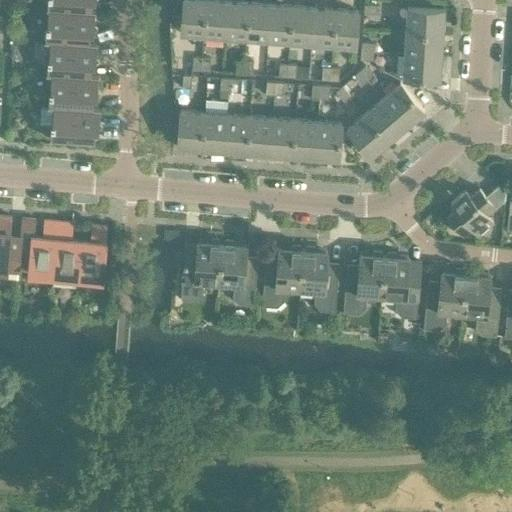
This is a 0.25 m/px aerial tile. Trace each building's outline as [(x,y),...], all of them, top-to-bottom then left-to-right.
[(47,0),(47,9),(48,9),(48,8),(92,11),(92,10),(92,0),(47,0)] [(183,0),(181,33),(203,35),(206,0),(183,0)] [(206,0),(203,35),(225,36),(228,1),(220,0),(206,0)] [(225,36),(247,38),(249,2),(228,1),(225,36)] [(247,38),(268,40),(271,4),(249,2),(247,38)] [(268,40),(290,41),(292,6),(271,4),(268,40)] [(364,13),(377,14),(377,5),(365,4),(364,13)] [(290,41),(311,43),(314,7),(292,6),(290,41)] [(311,43),(333,45),(336,9),(314,7),(311,43)] [(407,7),(406,31),(443,33),(444,9),(407,7)] [(45,41),(50,41),(90,43),(90,42),(90,32),(94,32),(95,10),(92,10),(92,11),(48,8),(48,9),(47,24),(46,24),(45,41)] [(336,9),(333,45),(355,46),(358,11),(336,9)] [(406,31),(404,53),(441,56),(443,33),(406,31)] [(47,74),(52,74),(52,73),(91,75),(92,65),(95,65),(97,43),(90,42),(90,43),(50,41),(49,57),(48,57),(47,74)] [(362,42),(361,51),(374,52),(374,43),(362,42)] [(374,52),(361,51),(360,59),(373,60),(374,52)] [(441,56),(404,53),(403,77),(440,79),(441,56)] [(192,69),(201,70),(202,57),(193,57),(192,69)] [(202,57),(201,70),(210,71),(211,58),(202,57)] [(236,73),(244,73),(245,61),(237,60),(236,73)] [(245,61),(244,73),(253,74),(254,61),(245,61)] [(279,76),(287,77),(288,64),(280,63),(279,76)] [(288,64),(287,77),(296,77),(297,65),(288,64)] [(365,65),(359,71),(367,81),(374,75),(365,65)] [(322,67),(322,79),(330,80),(331,67),(322,67)] [(331,67),(330,80),(339,81),(340,68),(331,67)] [(359,71),(352,77),(361,86),(367,81),(359,71)] [(48,106),(53,106),(93,108),(93,107),(94,97),(97,97),(98,75),(91,75),(52,73),(52,74),(51,89),(49,89),(48,106)] [(182,87),(191,88),(192,75),(183,75),(182,87)] [(220,90),(228,91),(229,78),(221,78),(220,90)] [(229,78),(228,91),(237,92),(238,79),(229,78)] [(265,94),(274,95),(275,82),(266,81),(265,94)] [(275,82),(274,95),(283,95),(284,82),(275,82)] [(400,82),(382,98),(406,126),(424,110),(400,82)] [(311,98),(320,98),(321,85),(312,85),(311,98)] [(321,85),(320,98),(328,99),(329,86),(321,85)] [(335,92),(344,101),(350,96),(342,86),(335,92)] [(382,98),(365,112),(389,141),(406,126),(382,98)] [(53,106),(48,106),(41,106),(40,124),(51,125),(50,139),(94,141),(95,130),(99,130),(100,108),(93,107),(93,108),(53,106)] [(177,147),(201,149),(204,112),(180,110),(177,147)] [(201,149),(224,150),(227,113),(204,112),(201,149)] [(389,141),(365,112),(347,128),(371,156),(389,141)] [(224,150),(247,152),(250,115),(227,113),(224,150)] [(247,152),(269,154),(272,117),(250,115),(247,152)] [(269,154),(292,156),(295,119),(272,117),(269,154)] [(292,156),(315,157),(318,120),(295,119),(292,156)] [(318,120),(315,157),(339,159),(341,122),(318,120)] [(456,208),(447,216),(463,235),(472,228),(479,235),(493,222),(487,215),(496,207),(480,188),(471,196),(465,190),(451,202),(456,208)] [(0,276),(17,279),(18,269),(21,236),(10,235),(10,233),(9,233),(11,216),(0,215),(0,226),(1,227),(1,232),(0,231),(0,276)] [(29,280),(53,282),(59,221),(45,219),(44,228),(47,231),(49,231),(48,237),(34,235),(35,218),(23,217),(21,236),(18,269),(29,270),(30,270),(29,280)] [(53,282),(77,284),(81,240),(66,238),(66,233),(68,233),(71,231),(72,222),(59,221),(53,282)] [(81,240),(77,284),(100,287),(101,277),(102,277),(106,242),(105,242),(107,225),(93,224),(92,233),(95,236),(97,236),(96,241),(81,240)] [(204,282),(219,283),(222,243),(219,243),(220,239),(210,239),(210,242),(197,241),(197,251),(185,250),(181,299),(196,301),(203,295),(204,282)] [(222,243),(219,283),(234,284),(233,297),(239,304),(254,305),(258,256),(246,255),(247,245),(234,244),(234,241),(225,240),(225,243),(222,243)] [(285,288),(300,289),(303,250),(300,249),(301,246),(292,245),(291,249),(279,248),(278,258),(266,257),(262,306),(277,307),(284,301),(285,288)] [(303,250),(300,289),(315,291),(314,303),(320,310),(335,311),(339,262),(327,261),(328,251),(315,250),(315,247),(306,246),(306,250),(303,250)] [(366,295),(381,296),(384,256),(382,256),(382,252),(373,251),(373,255),(360,254),(359,264),(347,263),(343,312),(358,313),(365,307),(366,295)] [(384,256),(381,296),(396,297),(395,310),(401,317),(416,318),(420,269),(408,268),(409,258),(396,257),(396,253),(387,253),(387,256),(384,256)] [(447,311),(462,313),(466,273),(463,273),(464,269),(455,268),(454,272),(441,271),(440,281),(428,279),(423,328),(439,330),(446,324),(447,311)] [(466,273),(462,313),(477,315),(476,327),(481,334),(496,336),(502,287),(490,286),(491,276),(478,274),(478,271),(469,270),(469,273),(466,273)]
